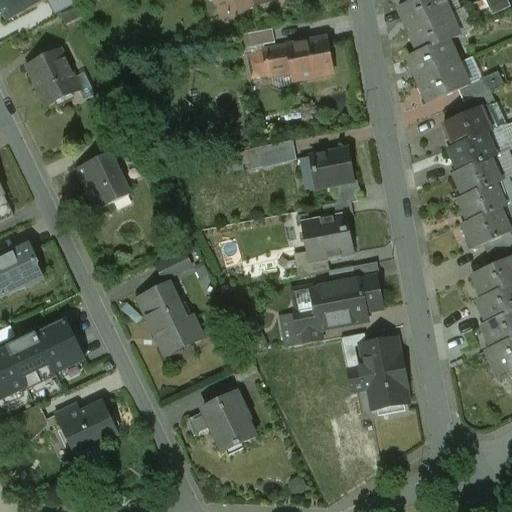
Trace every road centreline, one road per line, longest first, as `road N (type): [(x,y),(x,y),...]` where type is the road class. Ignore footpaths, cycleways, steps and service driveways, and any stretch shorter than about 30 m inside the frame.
road 1 (residential): [(364,0),(448,451)]
road 2 (residential): [(0,118),(191,511)]
